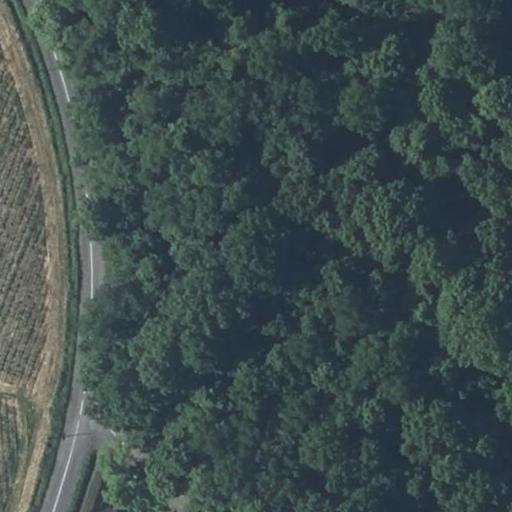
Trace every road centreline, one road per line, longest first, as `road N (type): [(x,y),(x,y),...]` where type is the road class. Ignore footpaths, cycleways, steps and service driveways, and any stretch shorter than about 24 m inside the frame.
road 1 (tertiary): [(89,394),(93,227),(80,137),(37,0)]
road 2 (residential): [(89,394),(191,511)]
road 3 (tertiary): [(54,511),(89,394)]
